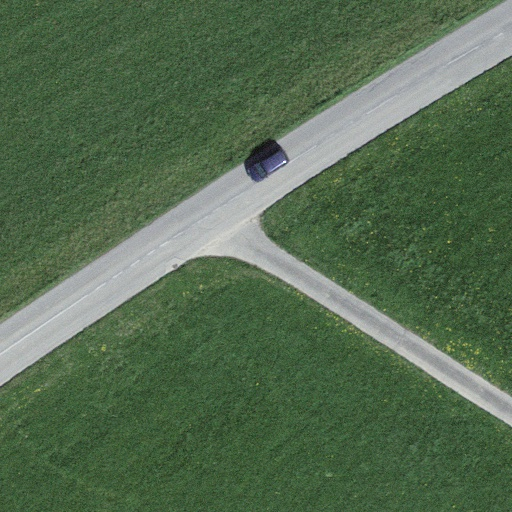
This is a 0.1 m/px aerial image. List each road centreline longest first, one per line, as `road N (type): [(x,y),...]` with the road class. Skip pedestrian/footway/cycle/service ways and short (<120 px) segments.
road 1 (unclassified): [(0,352),(511,28)]
road 2 (track): [(211,214),(511,412)]
